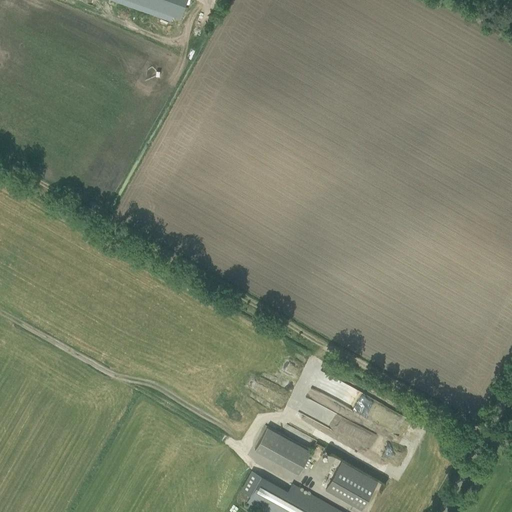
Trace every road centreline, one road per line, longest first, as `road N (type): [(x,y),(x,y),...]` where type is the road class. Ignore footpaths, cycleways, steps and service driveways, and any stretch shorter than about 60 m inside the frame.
road 1 (track): [(0,165),(511,444)]
road 2 (unclassified): [(447,511),(511,394)]
